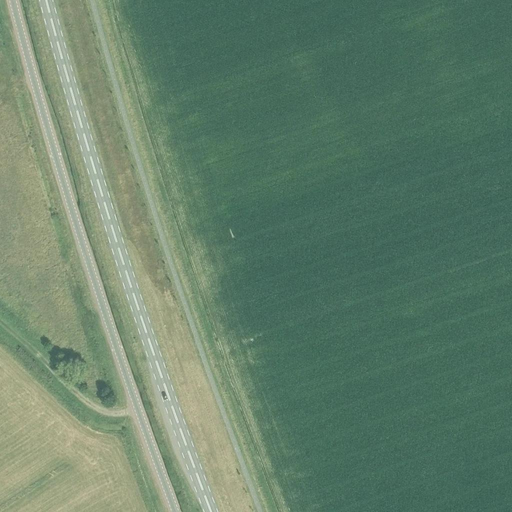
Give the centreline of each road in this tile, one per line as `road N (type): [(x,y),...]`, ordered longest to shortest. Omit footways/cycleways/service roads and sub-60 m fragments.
road 1 (secondary): [(47,0),(149,336),(213,511)]
road 2 (tertiary): [(175,511),(86,256),(12,0)]
road 3 (track): [(137,408),(114,413),(91,404),(0,320)]
